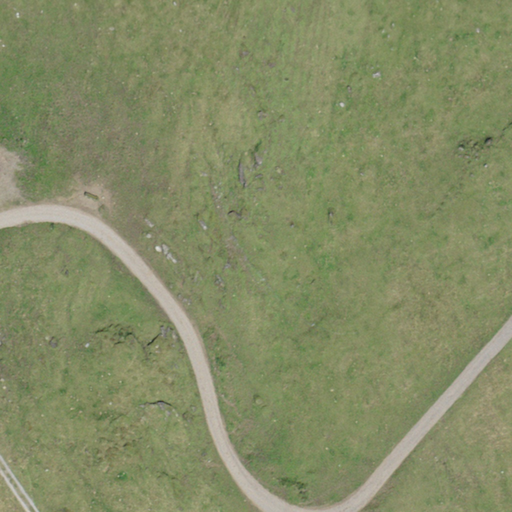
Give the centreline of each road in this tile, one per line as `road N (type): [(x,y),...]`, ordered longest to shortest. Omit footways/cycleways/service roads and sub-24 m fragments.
road 1 (track): [(0,222),(84,219),(125,253),(177,313),(221,439),(250,489),(278,511)]
road 2 (track): [(341,511),(374,487),(511,330)]
